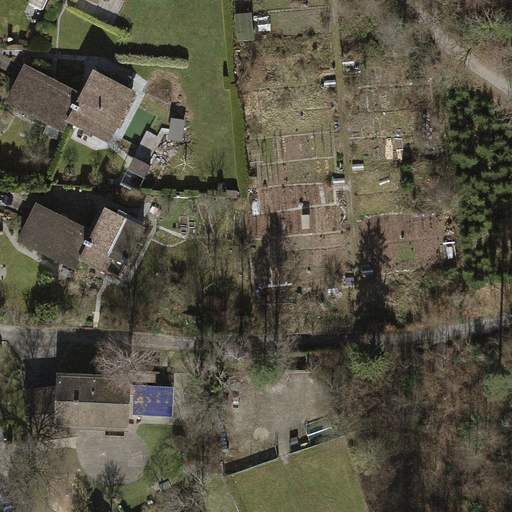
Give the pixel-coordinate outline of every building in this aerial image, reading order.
[(73,0),(99,15),(106,0),(73,0)] [(81,93),(16,64),(0,98),(0,114),(64,144),(68,122),(81,93)] [(81,93),(68,122),(117,145),(140,94),(91,71),(81,93)] [(138,155),(128,184),(144,189),(153,160),(138,155)] [(93,236),(35,207),(14,248),(75,276),(82,262),(93,236)] [(93,236),(82,262),(128,283),(153,229),(106,208),(93,236)] [(127,372),(48,370),(48,387),(20,386),(19,419),(46,419),(63,419),(126,421),(127,413),(169,414),(170,385),(127,385),(127,372)]
